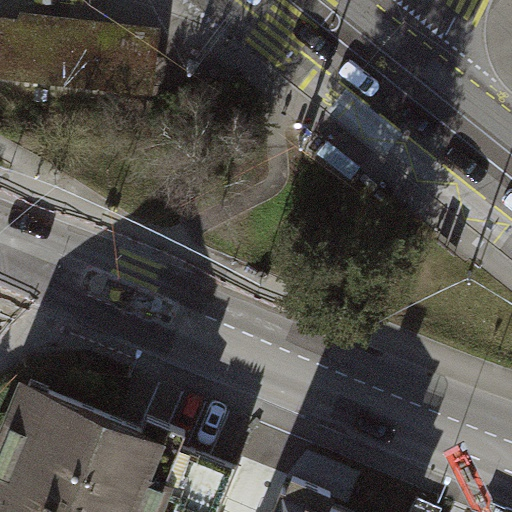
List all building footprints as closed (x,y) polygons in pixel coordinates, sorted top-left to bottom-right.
[(4,24),(0,59),(0,69),(83,79),(88,34),(85,33),(84,26),(26,20),(23,26),(4,24)] [(153,41),(88,34),(83,79),(148,87),(153,41)] [(12,416),(0,444),(0,511),(151,511),(160,490),(180,441),(186,427),(147,411),(142,425),(44,385),(29,423),(12,416)] [(175,505),(191,511),(218,511),(238,465),(180,441),(160,490),(178,498),(175,505)] [(272,511),(351,511),(325,501),(331,488),(295,473),(288,487),(283,485),(272,511)]
